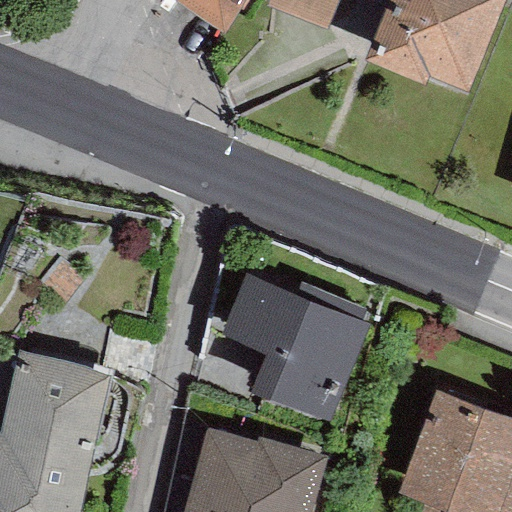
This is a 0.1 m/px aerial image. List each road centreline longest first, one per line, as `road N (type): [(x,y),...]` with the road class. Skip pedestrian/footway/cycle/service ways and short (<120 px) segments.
road 1 (residential): [(214,157),(139,511)]
road 2 (primary): [(511,286),(214,157)]
road 3 (primary): [(214,157),(80,108)]
